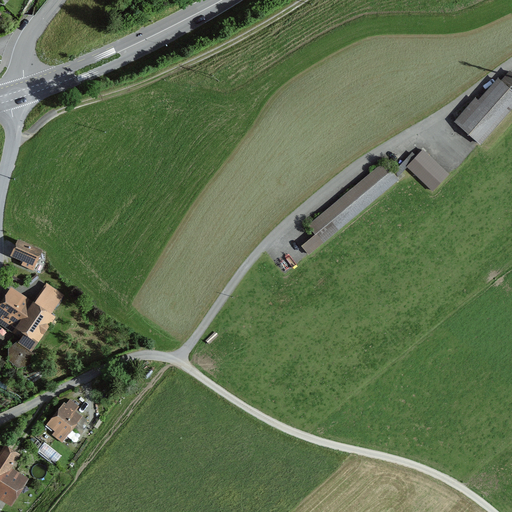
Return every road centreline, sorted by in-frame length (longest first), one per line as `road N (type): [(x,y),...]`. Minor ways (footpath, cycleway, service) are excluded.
road 1 (track): [(173,356),(273,425),(435,471),(494,511)]
road 2 (secondary): [(222,0),(26,89)]
